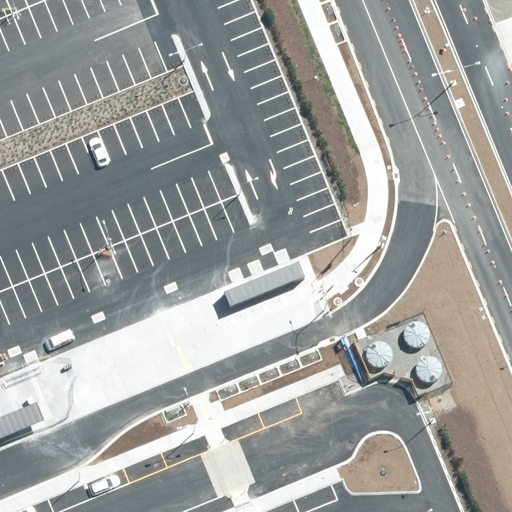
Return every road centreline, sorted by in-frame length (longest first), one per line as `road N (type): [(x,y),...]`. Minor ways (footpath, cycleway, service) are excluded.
road 1 (unclassified): [(511,333),(371,0)]
road 2 (unclassified): [(441,0),(511,168)]
